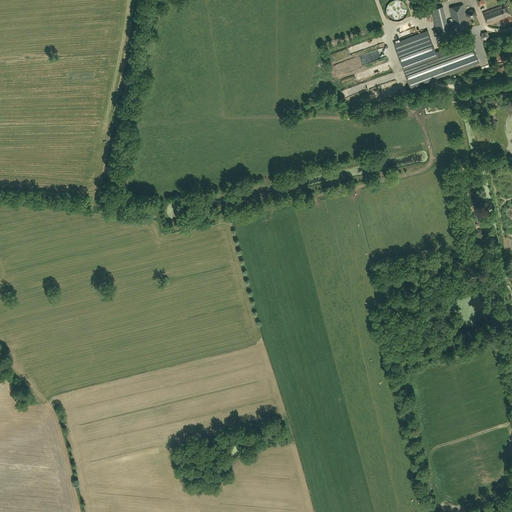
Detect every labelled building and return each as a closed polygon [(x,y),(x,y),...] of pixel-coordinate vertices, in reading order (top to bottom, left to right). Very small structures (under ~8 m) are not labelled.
[(387,8),(386,10),(387,13),(388,16),(389,18),(392,20),(394,21),(397,21),(400,21),(402,20),(405,18),(406,16),(407,13),(408,10),(407,8),(406,5),(405,3),(402,1),(400,0),(399,0),(394,0),(392,1),(389,3),(388,5),(387,8)] [(449,8),(456,33),(470,30),(463,4),(449,8)] [(511,21),(511,20),(510,16),(506,4),(483,12),(488,24),(502,19),(504,25),(511,21)] [(443,6),(431,9),(437,33),(449,30),(443,6)] [(473,6),(466,9),(469,17),(476,14),(473,6)] [(428,31),(394,43),(411,86),(479,61),(471,40),(436,53),(428,31)] [(486,40),(490,36),(487,31),(482,33),(481,38),(486,40)] [(499,62),(507,60),(505,48),(496,50),(496,51),(494,52),(496,63),(499,62)] [(497,65),(499,76),(507,74),(505,63),(497,65)]
